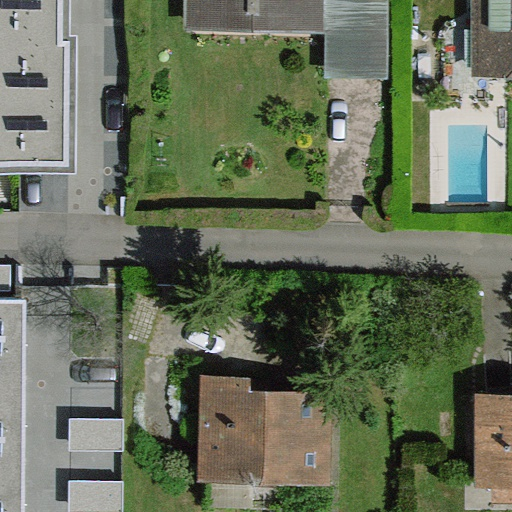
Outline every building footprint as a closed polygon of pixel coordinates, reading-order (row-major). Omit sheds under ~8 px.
[(71,0),(0,0),(0,174),(78,175),(79,37),(71,36),(71,0)] [(182,0),(182,27),(322,30),(322,70),(390,71),(390,0),(182,0)] [(511,0),(472,0),(471,76),(511,75),(511,0)] [(12,266),(0,266),(0,291),(12,291),(12,266)] [(0,301),(0,381),(26,381),(26,302),(0,301)] [(246,375),(197,374),(195,478),(331,481),(333,388),(246,386),(246,375)] [(0,381),(0,462),(25,462),(26,381),(0,381)] [(511,390),(472,391),(473,492),(511,491),(511,390)] [(125,420),(71,420),(71,452),(124,452),(125,420)] [(0,462),(0,511),(25,511),(25,462),(0,462)] [(124,511),(124,482),(71,482),(70,511),(124,511)]
